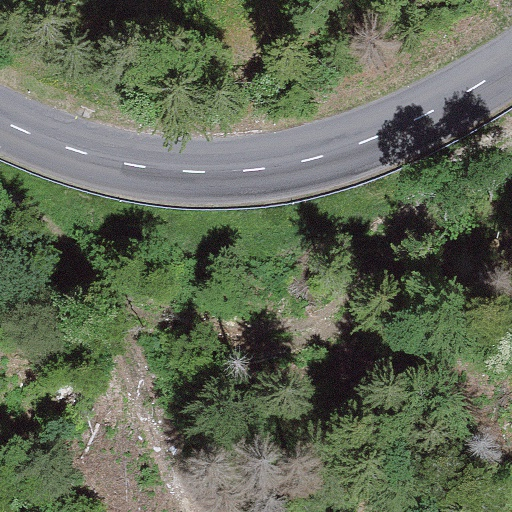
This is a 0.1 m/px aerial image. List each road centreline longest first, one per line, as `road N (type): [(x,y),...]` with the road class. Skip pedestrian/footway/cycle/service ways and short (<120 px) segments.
road 1 (secondary): [(511,64),(423,118),(364,142),(235,172),(109,161),(0,120)]
road 2 (track): [(0,203),(57,243),(97,293),(140,364),(160,453)]
